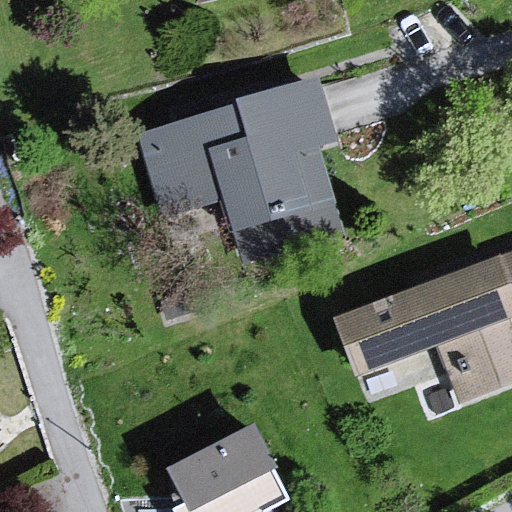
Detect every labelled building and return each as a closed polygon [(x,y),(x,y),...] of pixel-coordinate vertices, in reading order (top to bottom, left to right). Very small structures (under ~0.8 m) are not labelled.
[(190,0),(194,14),(262,0),(190,0)] [(316,93),(229,114),(240,149),(203,156),(217,210),(239,270),(341,242),(321,155),(336,151),(316,93)] [(240,149),(229,114),(131,143),(160,226),(217,210),(203,156),(240,149)] [(511,259),(335,327),(349,382),(435,355),(462,419),(511,398),(511,259)] [(246,437),(161,480),(169,511),(273,511),(283,506),(246,437)]
